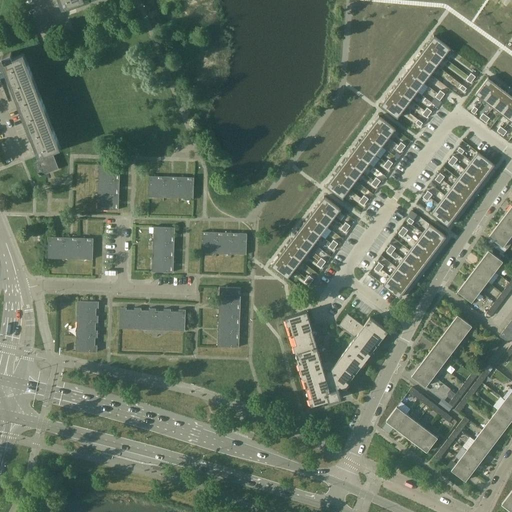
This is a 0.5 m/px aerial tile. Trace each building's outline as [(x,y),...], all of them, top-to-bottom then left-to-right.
[(434,36),(427,45),(443,57),(450,48),(434,36)] [(427,45),(421,53),(437,66),(443,57),(427,45)] [(40,155),(41,156),(45,154),(46,158),(50,157),(48,153),(61,148),(24,53),(13,58),(11,53),(0,56),(0,63),(2,62),(4,68),(6,67),(41,155),(40,155)] [(421,53),(414,62),(430,74),(437,66),(421,53)] [(414,62),(407,71),(424,83),(430,74),(414,62)] [(407,71),(401,79),(417,91),(424,83),(407,71)] [(488,78),(475,94),(484,101),(497,85),(488,78)] [(401,79),(394,88),(410,100),(417,91),(401,79)] [(497,85),(484,101),(493,107),(505,91),(497,85)] [(394,88),(388,96),(404,109),(410,100),(394,88)] [(511,96),(505,91),(493,107),(502,114),(511,99),(511,96)] [(388,96),(381,105),(397,118),(404,109),(388,96)] [(511,99),(502,114),(510,120),(511,117),(511,99)] [(379,116),(372,125),(388,138),(395,129),(379,116)] [(372,125),(366,134),(382,146),(388,138),(372,125)] [(366,134),(359,143),(375,155),(382,146),(366,134)] [(359,143),(353,151),(369,163),(375,155),(359,143)] [(353,151),(346,160),(362,172),(369,163),(353,151)] [(477,152),(471,161),(487,173),(494,164),(477,152)] [(53,156),(50,157),(46,158),(34,163),(39,177),(58,169),(53,156)] [(346,160),(340,168),(356,181),(362,172),(346,160)] [(471,161),(464,169),(480,182),(487,173),(471,161)] [(98,179),(117,180),(117,172),(119,172),(120,165),(99,164),(98,179)] [(340,168),(333,177),(349,189),(356,181),(340,168)] [(464,169),(458,178),(474,190),(480,182),(464,169)] [(156,176),(148,176),(148,197),(163,197),(163,179),(156,178),(156,176)] [(164,176),(163,179),(163,197),(178,198),(178,179),(170,179),(171,176),(164,176)] [(193,198),(193,180),(185,179),(185,177),(178,177),(178,179),(178,198),(193,198)] [(333,177),(326,186),(342,198),(349,189),(333,177)] [(458,178),(451,187),(467,199),(474,190),(458,178)] [(98,194),(116,194),(116,186),(119,187),(119,180),(117,180),(98,179),(98,194)] [(451,187),(444,195),(461,208),(467,199),(451,187)] [(116,194),(98,194),(97,209),(116,210),(116,202),(118,202),(119,195),(116,194)] [(444,195),(438,204),(454,216),(461,208),(444,195)] [(324,197),(317,206),(333,218),(340,209),(324,197)] [(438,204),(431,213),(447,225),(454,216),(438,204)] [(317,206),(311,214),(327,227),(333,218),(317,206)] [(311,214),(304,223),(320,235),(327,227),(311,214)] [(511,221),(504,216),(497,226),(511,237),(511,234),(511,221)] [(304,223),(298,232),(314,244),(320,235),(304,223)] [(429,224),(422,233),(438,245),(445,236),(429,224)] [(511,237),(497,226),(489,236),(503,247),(511,237)] [(153,242),(172,242),(172,234),(174,234),(174,228),(153,227),(153,242)] [(201,253),(216,253),(217,235),(217,232),(210,232),(210,234),(202,234),(201,253)] [(298,232),(291,240),(307,252),(314,244),(298,232)] [(225,235),(217,235),(216,253),(231,254),(232,235),(232,233),(225,233),(225,235)] [(232,235),(231,254),(246,255),(247,234),(240,233),(240,236),(232,235)] [(422,233),(416,241),(432,254),(438,245),(422,233)] [(55,237),(48,237),(47,258),(62,259),(63,240),(55,239),(55,237)] [(63,240),(62,259),(77,259),(78,240),(70,240),(70,238),(63,237),(63,240)] [(78,238),(78,240),(77,259),(92,260),(93,241),(85,241),(85,238),(78,238)] [(291,240),(285,249),(301,261),(307,252),(291,240)] [(416,241),(409,250),(425,262),(432,254),(416,241)] [(152,256),(171,257),(171,249),(174,249),(174,242),(172,242),(153,242),(152,256)] [(285,249),(278,257),(294,270),(301,261),(285,249)] [(409,250),(403,259),(419,271),(425,262),(409,250)] [(480,261),(494,272),(502,261),(488,251),(480,261)] [(152,256),(152,272),(171,272),(171,264),(173,264),(173,257),(171,257),(152,256)] [(278,257),(271,266),(287,279),(294,270),(278,257)] [(403,259),(396,267),(412,279),(419,271),(403,259)] [(494,272),(480,261),(473,271),(487,282),(494,272)] [(396,267),(390,276),(406,288),(412,279),(396,267)] [(473,271),(465,281),(479,292),(487,282),(473,271)] [(390,276),(383,285),(399,297),(406,288),(390,276)] [(471,302),(479,292),(465,281),(457,291),(471,302)] [(501,293),(506,296),(511,288),(511,285),(509,283),(501,293)] [(219,302),(238,303),(240,303),(240,296),(238,296),(238,288),(241,288),(220,287),(219,302)] [(501,293),(494,303),(498,306),(506,296),(501,293)] [(77,301),(77,322),(95,323),(98,323),(98,316),(95,316),(96,308),(98,308),(98,307),(98,302),(87,301),(81,301),(77,301)] [(218,317),(237,318),(239,318),(240,311),(237,311),(238,303),(219,302),(218,317)] [(486,313),(490,316),(498,306),(494,303),(486,313)] [(125,319),(120,318),(119,318),(119,328),(140,329),(141,311),(141,308),(134,308),(134,310),(126,310),(126,308),(125,308),(125,319)] [(149,311),(141,311),(140,329),(155,330),(156,311),(156,309),(149,309),(149,311)] [(170,330),(170,312),(170,309),(163,309),(163,311),(156,311),(155,330),(170,330)] [(178,312),(170,312),(170,330),(184,331),(185,310),(178,310),(178,312)] [(306,311),(285,318),(311,405),(328,399),(329,402),(341,398),(340,394),(338,388),(340,386),(344,389),(349,382),(346,380),(352,372),(355,374),(352,372),(358,364),(361,366),(370,354),(368,351),(374,344),(376,346),(377,345),(374,343),(380,335),(383,338),(388,331),(370,317),(363,326),(351,317),(348,314),(339,325),(343,328),(355,337),(334,365),(329,361),(322,363),(312,329),(306,311)] [(457,315),(450,326),(464,336),(471,326),(457,315)] [(218,332),(237,333),(239,333),(239,326),(237,326),(237,318),(218,317),(218,332)] [(77,322),(76,337),(95,337),(97,338),(97,331),(95,330),(95,323),(77,322)] [(464,336),(450,326),(442,336),(456,346),(464,336)] [(511,337),(511,330),(506,326),(503,331),(511,337)] [(499,336),(509,343),(511,338),(511,337),(503,331),(499,336)] [(218,332),(217,347),(238,348),(239,341),(236,340),(237,333),(218,332)] [(442,336),(434,346),(448,356),(456,346),(442,336)] [(76,337),(76,352),(97,352),(97,345),(94,345),(95,337),(76,337)] [(494,344),(486,354),(491,357),(498,347),(494,344)] [(427,356),(441,367),(448,356),(434,346),(427,356)] [(511,354),(507,350),(499,361),(503,364),(511,354)] [(486,354),(479,364),(483,367),(491,357),(486,354)] [(427,356),(419,366),(433,376),(441,367),(427,356)] [(479,364),(471,374),(475,377),(483,367),(479,364)] [(433,376),(419,366),(411,376),(425,387),(433,376)] [(477,379),(482,382),(489,373),(485,369),(477,379)] [(471,374),(463,384),(468,387),(475,377),(471,374)] [(474,392),(482,382),(477,379),(470,389),(474,392)] [(463,384),(456,394),(460,397),(468,387),(463,384)] [(411,388),(408,392),(418,399),(421,395),(411,388)] [(466,402),(474,392),(470,389),(462,399),(466,402)] [(456,394),(448,404),(452,407),(460,397),(456,394)] [(418,399),(428,407),(432,403),(421,395),(418,399)] [(466,402),(462,399),(454,409),(459,413),(466,402)] [(511,405),(504,400),(497,410),(511,420),(511,419),(511,405)] [(442,410),(432,403),(428,407),(438,415),(442,410)] [(386,421),(396,429),(407,415),(396,407),(386,421)] [(442,410),(438,415),(448,422),(452,418),(442,410)] [(489,420),(503,430),(511,420),(497,410),(489,420)] [(417,422),(407,415),(396,429),(406,436),(417,422)] [(457,427),(461,430),(469,420),(464,417),(457,427)] [(489,420),(482,430),(496,441),(503,430),(489,420)] [(416,444),(427,430),(417,422),(406,436),(416,444)] [(453,440),(461,430),(457,427),(449,437),(453,440)] [(427,430),(416,444),(427,452),(437,438),(427,430)] [(474,440),(488,450),(496,441),(482,430),(474,440)] [(446,450),(453,440),(449,437),(441,447),(446,450)] [(474,440),(467,450),(481,460),(488,450),(474,440)] [(438,460),(446,450),(441,447),(434,457),(438,460)] [(467,450),(459,460),(473,470),(481,460),(467,450)] [(473,470),(459,460),(451,470),(465,481),(473,470)] [(511,490),(501,504),(511,511),(511,490)]
